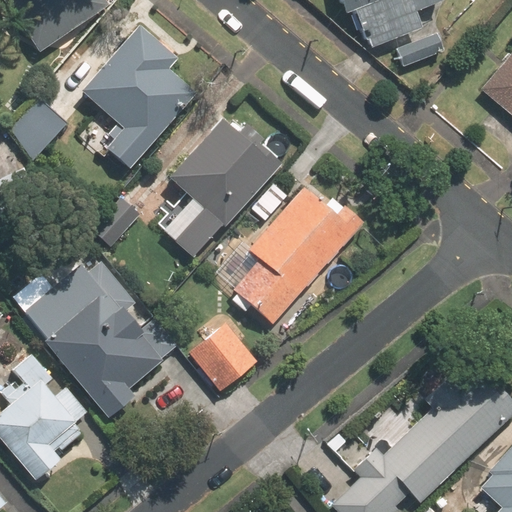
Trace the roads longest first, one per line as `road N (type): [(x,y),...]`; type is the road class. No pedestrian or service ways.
road 1 (residential): [(150,511),(485,233)]
road 2 (residential): [(220,0),(485,233)]
